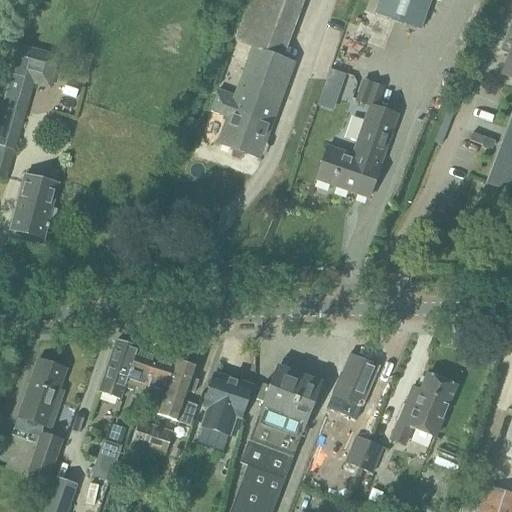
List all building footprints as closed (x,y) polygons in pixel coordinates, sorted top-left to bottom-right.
[(211,112),(227,118),(217,145),(259,160),(294,63),(283,59),(304,0),(249,0),(234,42),(251,48),(234,95),(220,90),(220,91),(218,91),(211,112)] [(378,0),(374,14),(421,31),(431,0),(378,0)] [(511,16),(499,52),(507,55),(499,77),(511,81),(511,16)] [(0,178),(6,180),(33,82),(49,87),(57,58),(10,46),(0,81),(0,178)] [(327,147),(315,180),(368,199),(380,164),(397,115),(377,107),(385,88),(362,80),(355,102),(368,107),(351,155),(327,147)] [(511,111),(506,127),(511,129),(511,130),(492,182),(511,190),(511,111)] [(472,133),(469,141),(481,146),(484,138),(472,133)] [(58,185),(24,176),(10,230),(44,239),(47,228),(48,228),(49,225),(47,225),(48,221),(54,223),(57,210),(52,208),(58,185)] [(138,348),(117,341),(100,393),(120,400),(124,388),(126,383),(138,348)] [(138,348),(126,383),(124,388),(132,391),(134,387),(145,391),(157,354),(138,348)] [(145,391),(154,394),(152,402),(161,405),(163,401),(177,361),(157,354),(145,391)] [(349,356),(336,388),(333,395),(362,407),(379,368),(349,356)] [(47,363),(38,360),(18,418),(52,430),(64,392),(60,391),(67,370),(58,367),(56,363),(51,361),(47,363)] [(190,427),(197,407),(184,402),(188,392),(194,394),(199,381),(192,379),(196,368),(177,361),(163,401),(161,405),(157,416),(190,427)] [(241,463),(248,466),(233,506),(248,511),(251,511),(299,375),(277,366),(269,388),(262,385),(256,400),(263,403),(241,463)] [(417,403),(410,400),(394,439),(405,444),(412,428),(435,438),(457,386),(429,374),(417,403)] [(252,387),(215,375),(204,407),(207,408),(201,427),(229,437),(236,418),(241,420),(252,387)] [(273,511),(321,383),(299,375),(251,511),(273,511)] [(149,425),(140,422),(122,470),(133,474),(143,447),(144,447),(142,446),(149,425)] [(142,446),(144,447),(165,455),(173,434),(149,425),(142,446)] [(511,458),(511,428),(503,455),(511,458)] [(41,433),(26,473),(49,481),(64,441),(41,433)] [(360,470),(370,443),(355,436),(344,464),(360,470)] [(110,483),(122,447),(103,441),(91,477),(110,483)] [(370,443),(360,470),(372,475),(383,448),(370,443)] [(56,477),(43,511),(68,511),(78,485),(56,477)] [(511,511),(511,494),(488,487),(479,511),(511,511)]
